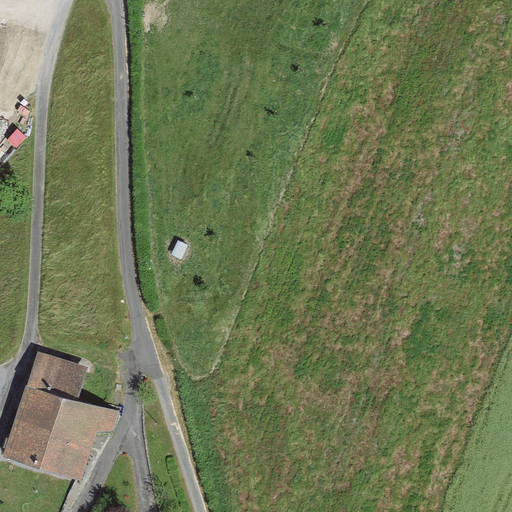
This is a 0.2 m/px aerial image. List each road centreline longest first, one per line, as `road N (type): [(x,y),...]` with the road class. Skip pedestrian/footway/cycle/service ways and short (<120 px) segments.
road 1 (unclassified): [(199,511),(122,280),(111,0)]
road 2 (track): [(0,435),(34,331),(47,69),(65,0)]
road 3 (track): [(144,345),(132,419),(80,511)]
